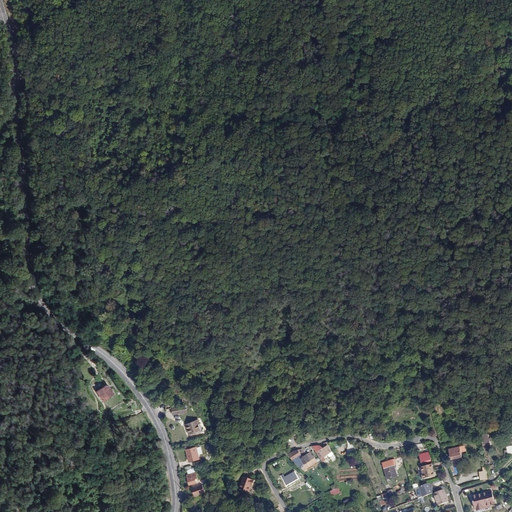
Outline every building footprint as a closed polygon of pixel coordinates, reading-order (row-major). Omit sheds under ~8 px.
[(70,316),(69,319),(73,322),(75,321),(76,322),(79,323),(80,322),(82,321),(83,320),(83,317),(82,315),(81,314),(79,314),(78,314),(77,314),(76,315),(74,317),(74,316),(75,315),(76,313),(76,311),(75,310),(74,309),(72,308),(70,308),(69,309),(68,310),(67,311),(67,313),(67,314),(68,315),(70,316)] [(106,384),(96,391),(102,400),(112,393),(106,384)] [(219,390),(214,391),(215,395),(213,407),(216,408),(217,402),(218,402),(219,399),(225,400),(226,395),(220,394),(219,390)] [(192,422),(185,424),(189,434),(195,431),(196,434),(203,431),(204,434),(210,432),(206,426),(202,428),(200,424),(193,426),(192,422)] [(491,446),(488,433),(482,435),(483,441),(482,441),(484,448),(491,446)] [(201,445),(186,449),(189,462),(200,459),(199,455),(203,454),(201,445)] [(323,449),(320,445),(313,446),(317,452),(320,451),(324,456),(332,451),(328,446),(323,449)] [(448,452),(450,452),(451,459),(462,457),(460,449),(465,448),(464,445),(447,449),(448,452)] [(306,455),(302,449),(298,450),(301,454),(303,457),(306,455)] [(301,454),(298,450),(294,451),(288,454),(293,460),(301,454)] [(422,464),(431,461),(429,452),(419,455),(422,464)] [(307,454),(306,455),(303,457),(302,458),(306,464),(311,461),(307,454)] [(394,459),(382,463),(388,479),(392,478),(392,476),(397,475),(394,466),(396,465),(394,459)] [(422,467),(426,479),(435,477),(432,464),(422,467)] [(283,475),(281,476),(286,486),(287,486),(288,487),(290,486),(290,484),(299,479),(295,471),(284,477),(283,475)] [(196,474),(187,476),(190,484),(199,482),(196,474)] [(253,483),(254,484),(256,480),(245,476),(241,489),(249,492),(252,485),(253,483)] [(433,493),(429,484),(428,484),(419,487),(423,497),(433,493)] [(203,485),(192,489),(195,497),(206,493),(203,485)] [(448,502),(443,489),(433,493),(438,506),(448,502)] [(492,491),(472,496),(475,509),(495,504),(492,491)] [(377,497),(378,499),(374,501),(375,504),(380,502),(381,506),(387,504),(385,499),(388,498),(386,493),(377,497)]
